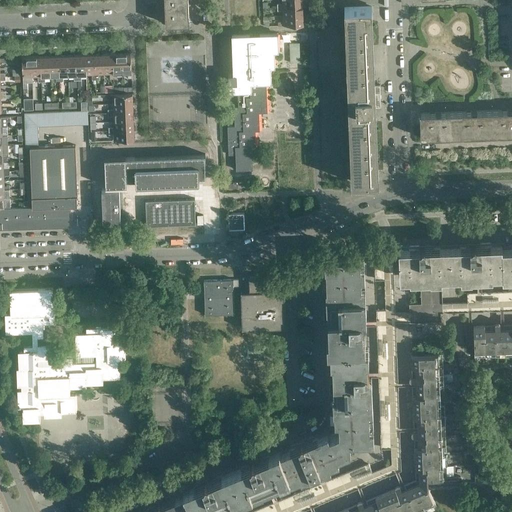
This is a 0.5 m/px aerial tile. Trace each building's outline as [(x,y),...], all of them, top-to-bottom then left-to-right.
[(188,0),(164,0),(165,22),(165,23),(189,22),(188,0)] [(302,5),(282,6),(277,7),(277,10),(282,10),(282,16),(303,15),(302,5)] [(372,5),(346,6),(353,181),(378,180),(372,5)] [(303,15),(282,16),(282,21),(278,21),(278,25),(303,24),(303,15)] [(235,126),(228,126),(229,154),(236,154),(236,169),(253,168),(252,146),(256,145),(256,130),(260,130),(259,112),(267,112),(267,81),(270,80),(270,65),(274,65),(273,49),(278,49),(277,33),(260,34),(249,34),(233,35),(234,66),(237,66),(237,73),(228,74),(229,82),(227,82),(227,91),(238,91),(239,107),(235,107),(235,126)] [(300,42),(289,42),(290,62),(300,62),(300,42)] [(131,52),(121,53),(122,73),(128,73),(128,78),(132,78),(131,52)] [(103,53),(94,54),(95,79),(99,79),(99,74),(104,74),(103,53)] [(112,53),(103,53),(104,74),(110,74),(110,79),(113,78),(112,53)] [(121,53),(112,53),(113,78),(117,78),(117,74),(122,73),(121,53)] [(86,54),(76,55),(77,80),(81,80),(81,75),(86,75),(86,54)] [(94,54),(86,54),(86,75),(92,75),(92,79),(95,79),(94,54)] [(58,55),(49,56),(50,76),(56,76),(56,81),(59,81),(58,55)] [(67,55),(58,55),(59,81),(63,80),(63,76),(68,76),(67,55)] [(76,55),(67,55),(68,76),(74,75),(74,80),(77,80),(76,55)] [(40,56),(31,57),(32,77),(38,77),(38,81),(41,81),(40,56)] [(49,56),(40,56),(41,81),(45,81),(45,77),(50,76),(49,56)] [(31,57),(22,57),(23,82),(23,87),(27,87),(27,82),(32,82),(32,77),(31,57)] [(11,93),(6,94),(0,93),(0,103),(1,103),(1,97),(11,97),(11,93)] [(132,93),(107,94),(107,98),(112,97),(112,103),(133,103),(132,93)] [(34,109),(33,103),(33,97),(24,98),(24,103),(24,109),(34,109)] [(107,109),(108,113),(133,112),(133,103),(112,103),(113,108),(107,109)] [(511,109),(492,110),(493,134),(511,132),(511,109)] [(24,113),(25,146),(37,146),(36,124),(88,122),(88,113),(88,110),(24,113)] [(492,110),(456,111),(457,135),(493,134),(492,110)] [(420,112),(420,126),(421,137),(421,136),(457,135),(456,111),(421,113),(421,112),(420,112)] [(133,112),(108,113),(108,116),(113,116),(113,122),(133,121),(133,112)] [(7,116),(0,115),(0,125),(3,125),(7,125),(7,120),(10,120),(10,116),(7,116)] [(108,127),(108,130),(134,129),(133,121),(113,122),(113,126),(108,127)] [(134,129),(108,130),(109,134),(114,133),(114,139),(134,139),(134,129)] [(8,135),(0,134),(0,143),(8,143),(8,135)] [(8,143),(0,143),(0,152),(9,153),(8,143)] [(67,206),(77,205),(77,196),(76,144),(37,146),(25,146),(28,206),(27,206),(22,206),(11,207),(0,207),(0,227),(68,224),(67,206)] [(9,153),(0,152),(0,161),(4,162),(4,156),(9,156),(9,153)] [(126,156),(119,156),(105,157),(106,157),(105,179),(126,179),(136,178),(136,183),(137,183),(137,182),(199,180),(199,181),(199,177),(205,177),(206,177),(205,153),(204,153),(204,154),(125,157),(125,156),(126,156)] [(4,162),(0,161),(0,170),(9,171),(9,167),(4,167),(4,162)] [(9,171),(0,170),(0,179),(4,179),(4,174),(9,174),(9,171)] [(4,179),(0,179),(0,188),(10,188),(10,185),(5,185),(4,179)] [(10,188),(0,188),(0,197),(10,197),(10,188)] [(121,222),(119,188),(102,189),(103,223),(121,222)] [(10,197),(0,197),(0,207),(11,207),(10,197)] [(146,226),(195,224),(194,198),(145,200),(146,226)] [(228,213),(229,229),(229,228),(244,227),(243,213),(244,213),(244,212),(228,213)] [(410,323),(441,322),(441,313),(443,313),(442,292),(441,274),(451,274),(454,274),(461,274),(461,277),(472,276),(472,275),(479,275),(481,276),(501,275),(501,277),(511,276),(511,323),(502,324),(500,324),(500,322),(498,321),(496,321),(495,323),(495,324),(484,324),(473,324),(474,357),(511,355),(511,247),(502,248),(502,245),(491,245),(491,242),(469,243),(454,244),(450,244),(430,245),(398,247),(399,268),(400,276),(411,275),(411,278),(421,277),(422,302),(409,303),(410,323)] [(388,251),(370,252),(371,263),(389,262),(388,251)] [(199,511),(205,510),(206,511),(220,505),(224,504),(225,505),(235,501),(234,498),(252,491),(253,493),(264,489),(263,488),(267,486),(282,480),(281,478),(290,475),(291,478),(300,474),(300,475),(311,471),(311,472),(316,469),(320,468),(340,460),(337,453),(350,449),(349,438),(374,437),(373,427),(369,427),(368,407),(373,407),(372,402),(371,375),(371,372),(370,371),(369,369),(367,368),(367,366),(366,356),(368,356),(368,345),(365,345),(365,335),(363,334),(363,324),(362,320),(364,319),(364,318),(367,316),(366,293),(365,284),(361,284),(361,274),(365,274),(364,263),(360,263),(360,254),(325,255),(325,266),(326,265),(327,285),(326,285),(323,295),(326,306),(327,307),(328,316),(329,336),(327,336),(327,347),(330,347),(331,358),(333,358),(334,387),(332,387),(333,409),(334,409),(335,419),(339,419),(339,429),(329,433),(329,432),(319,436),(318,434),(289,445),(290,448),(281,452),(280,449),(270,453),(269,450),(249,458),(249,459),(222,470),(222,469),(202,477),(203,478),(194,482),(183,486),(185,489),(176,493),(156,501),(130,511),(199,511)] [(280,277),(249,278),(250,290),(241,291),(242,328),(285,326),(284,289),(281,289),(280,277)] [(204,280),(205,300),(205,314),(235,313),(234,279),(204,280)] [(53,288),(10,289),(11,314),(5,314),(6,334),(32,333),(33,346),(24,346),(24,351),(19,352),(20,368),(18,368),(19,407),(23,407),(23,421),(41,420),(40,411),(44,411),(44,416),(62,415),(62,412),(76,411),(75,394),(70,394),(70,386),(87,386),(87,383),(103,382),(103,378),(119,377),(118,361),(124,361),(123,343),(118,343),(117,327),(86,328),(87,333),(75,334),(76,355),(96,355),(96,362),(72,362),(72,357),(51,357),(50,345),(38,346),(37,337),(43,337),(43,332),(43,328),(42,328),(42,324),(55,323),(53,288)] [(417,511),(431,507),(435,504),(428,487),(428,477),(447,476),(442,353),(410,354),(411,365),(412,365),(412,375),(410,375),(409,376),(409,378),(409,379),(410,380),(413,380),(414,429),(413,430),(411,431),(411,433),(411,434),(413,435),(414,435),(415,479),(400,484),(398,483),(397,483),(396,484),(395,486),(395,487),(362,500),(362,499),(360,499),(359,499),(358,500),(357,501),(357,502),(334,511),(417,511)]
